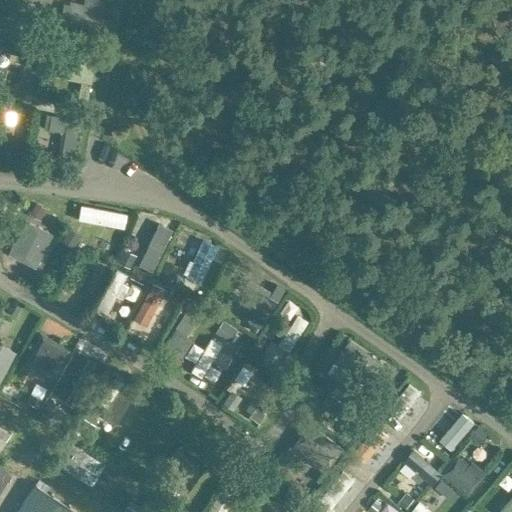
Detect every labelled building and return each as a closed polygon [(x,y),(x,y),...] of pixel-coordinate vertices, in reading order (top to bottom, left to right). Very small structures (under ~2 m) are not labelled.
[(72,7),(69,22),(89,27),(87,38),(97,40),(100,25),(102,25),(103,19),(101,18),(104,3),(88,0),(85,0),(84,6),(83,6),(82,10),(72,7)] [(5,27),(2,36),(14,40),(14,39),(26,42),(28,33),(27,32),(33,4),(22,2),(15,29),(5,27)] [(57,33),(56,39),(65,41),(66,35),(57,33)] [(13,44),(11,52),(23,55),(24,47),(13,44)] [(59,45),(57,55),(70,57),(72,48),(59,45)] [(60,61),(58,76),(68,78),(90,82),(97,50),(83,47),(79,64),(71,63),(60,61)] [(71,94),(70,101),(85,105),(89,84),(81,82),(79,96),(71,94)] [(68,105),(66,115),(78,118),(80,108),(68,105)] [(50,115),(48,130),(64,133),(64,137),(61,155),(73,157),(79,121),(50,115)] [(34,150),(33,162),(48,165),(49,153),(34,150)] [(35,204),(31,212),(41,218),(45,210),(35,204)] [(81,206),(79,220),(123,228),(126,214),(81,206)] [(25,221),(9,253),(34,267),(51,234),(25,221)] [(158,224),(139,264),(152,271),(154,268),(171,231),(158,224)] [(67,233),(62,241),(72,246),(77,239),(67,233)] [(187,274),(185,279),(199,285),(216,247),(203,241),(198,250),(187,274)] [(123,251),(118,262),(129,268),(135,256),(123,251)] [(233,254),(226,267),(239,275),(246,262),(233,254)] [(164,265),(159,277),(173,283),(178,271),(164,265)] [(136,268),(131,277),(142,283),(147,274),(136,268)] [(116,270),(97,308),(107,313),(117,295),(122,284),(126,275),(116,270)] [(248,279),(242,289),(255,297),(259,299),(247,320),(250,322),(247,327),(254,332),(258,326),(259,327),(272,307),(274,308),(284,289),(276,284),(271,292),(248,279)] [(152,283),(133,319),(146,325),(164,290),(152,283)] [(175,290),(170,300),(179,305),(185,295),(175,290)] [(192,302),(186,313),(193,317),(199,307),(192,302)] [(175,329),(159,354),(169,361),(174,352),(181,357),(191,341),(184,337),(194,321),(184,315),(175,329)] [(283,337),(278,345),(288,352),(306,323),(296,316),(289,327),(283,337)] [(222,322),(216,333),(224,338),(230,328),(222,322)] [(32,353),(28,362),(37,367),(37,366),(44,370),(44,371),(53,375),(57,366),(61,359),(62,359),(66,350),(57,346),(50,342),(50,341),(41,337),(37,346),(33,354),(32,353)] [(211,339),(191,370),(202,376),(212,360),(218,350),(221,345),(211,339)] [(350,342),(327,373),(348,387),(353,380),(355,382),(359,377),(373,386),(384,371),(387,367),(350,342)] [(0,347),(0,381),(15,353),(1,345),(0,347)] [(253,349),(248,357),(257,363),(262,355),(253,349)] [(89,360),(66,399),(76,405),(99,366),(89,360)] [(383,379),(372,396),(385,404),(396,388),(383,379)] [(107,408),(103,414),(117,422),(136,390),(123,382),(107,408)] [(409,384),(390,408),(401,418),(421,393),(409,384)] [(251,401),(246,409),(251,413),(248,417),(259,424),(280,392),(270,385),(257,404),(251,401)] [(229,394),(223,404),(233,410),(239,400),(229,394)] [(28,398),(26,402),(36,407),(40,399),(32,395),(30,400),(28,398)] [(47,401),(42,412),(56,420),(61,409),(47,401)] [(367,403),(358,415),(370,424),(379,412),(367,403)] [(463,413),(439,440),(451,450),(474,423),(463,413)] [(86,415),(81,422),(92,429),(97,422),(86,415)] [(350,422),(341,434),(354,443),(363,431),(350,422)] [(310,425),(293,447),(326,472),(343,449),(310,425)] [(376,426),(354,453),(365,462),(388,435),(376,426)] [(478,427),(472,435),(480,442),(487,434),(478,427)] [(69,444),(57,465),(90,484),(97,472),(88,467),(93,458),(69,444)] [(413,450),(404,461),(432,485),(442,474),(413,450)] [(453,457),(443,469),(446,472),(445,473),(468,493),(482,477),(459,458),(457,460),(453,457)] [(343,471),(321,498),(333,507),(354,480),(343,471)] [(442,480),(436,487),(442,493),(448,486),(442,480)] [(77,511),(35,485),(17,511),(77,511)] [(291,489),(285,500),(299,509),(305,498),(291,489)] [(407,494),(400,503),(405,507),(413,498),(407,494)] [(511,511),(511,498),(499,511),(511,511)] [(374,501),(369,508),(374,511),(376,511),(381,506),(374,501)] [(130,502),(125,511),(126,511),(142,511),(144,510),(130,502)] [(430,511),(419,502),(411,511),(430,511)]
